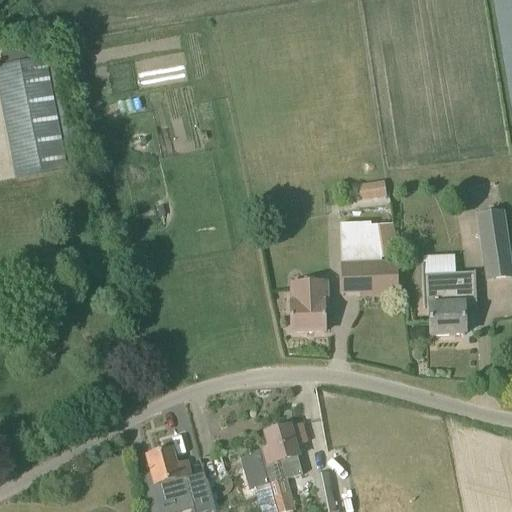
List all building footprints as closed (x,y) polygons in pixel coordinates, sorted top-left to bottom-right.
[(511,0),(493,0),(511,108),(511,0)] [(44,95),(37,62),(0,68),(0,103),(16,179),(65,169),(49,94),(44,95)] [(360,203),(385,199),(382,183),(357,187),(360,203)] [(488,282),(510,278),(501,214),(478,217),(488,282)] [(367,231),(372,262),(396,258),(391,227),(367,231)] [(394,297),(394,264),(340,265),(341,295),(362,295),(362,297),(394,297)] [(429,308),(430,338),(464,336),(463,309),(477,308),(476,284),(475,274),(422,276),(423,308),(429,308)] [(291,335),(324,334),(324,308),(327,308),(326,284),(289,285),(291,335)] [(302,477),(297,459),(289,429),(265,435),(269,450),(245,457),(260,511),(293,511),(285,482),(302,477)] [(175,468),(171,452),(146,459),(156,486),(190,477),(186,465),(175,468)] [(313,479),(320,511),(336,511),(328,475),(313,479)] [(191,508),(210,503),(204,483),(187,488),(191,508)]
